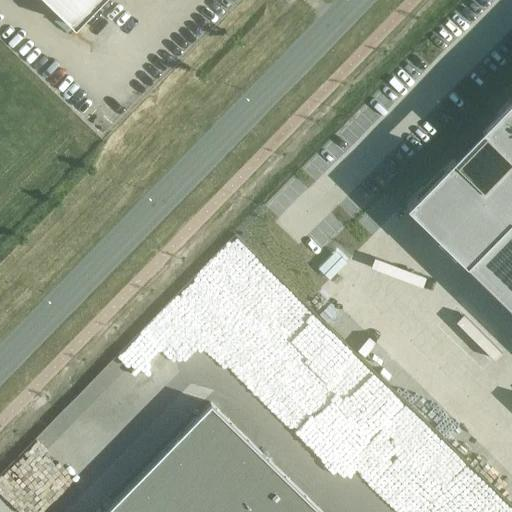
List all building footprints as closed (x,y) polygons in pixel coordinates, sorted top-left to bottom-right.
[(48,0),(75,26),(100,0),(48,0)] [(422,186),(405,202),(511,306),(511,93),(480,126),(484,131),(456,159),(452,155),(422,185),(422,186)] [(136,405),(181,373),(158,341),(112,373),(136,405)] [(322,511),(210,402),(102,511),(322,511)] [(342,511),(389,511),(401,502),(390,490),(379,500),(369,489),(342,511)]
